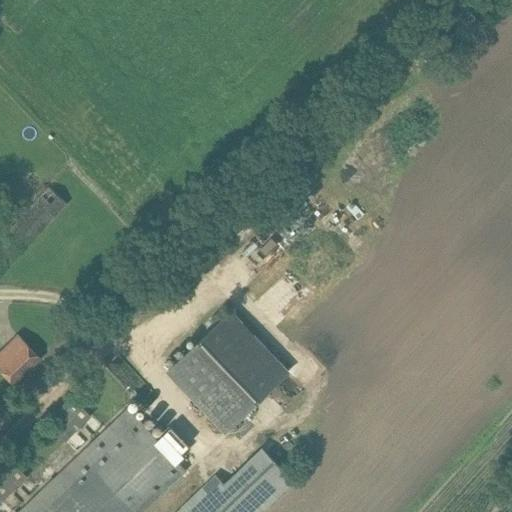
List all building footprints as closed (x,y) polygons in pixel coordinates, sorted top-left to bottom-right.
[(0,277),(69,203),(49,186),(0,239),(0,277)] [(332,238),(269,296),(290,319),(353,260),(332,238)] [(226,431),(288,372),(230,311),(169,370),(226,431)] [(39,357),(23,340),(22,341),(23,343),(19,349),(6,361),(0,365),(0,366),(14,381),(39,357)] [(73,396),(48,420),(66,439),(91,416),(73,396)] [(140,511),(186,469),(128,408),(18,511),(140,511)] [(217,475),(177,511),(261,511),(294,481),(263,448),(225,484),(217,475)] [(9,457),(0,465),(0,497),(2,500),(27,476),(9,457)]
